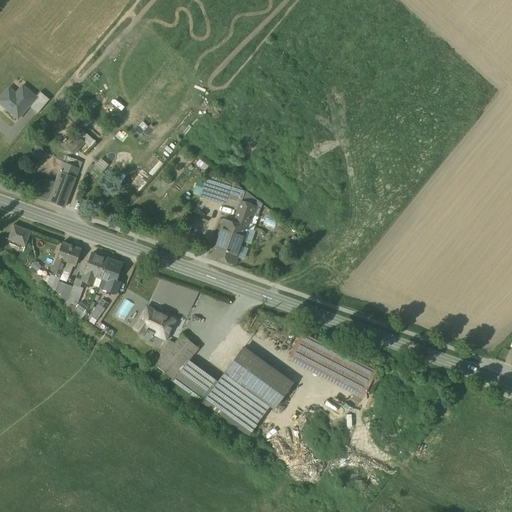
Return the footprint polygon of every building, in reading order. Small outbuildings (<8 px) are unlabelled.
[(36,98),(22,86),(13,97),(7,91),(0,98),(0,103),(18,119),(36,98)] [(90,145),(95,139),(84,131),(80,136),(90,145)] [(75,133),(64,145),(74,155),(85,143),(75,133)] [(39,147),(33,153),(39,159),(45,153),(39,147)] [(149,160),(142,170),(151,177),(158,167),(149,160)] [(60,172),(56,183),(47,180),(41,198),(49,201),(64,207),(76,178),(76,177),(79,168),(64,162),(60,172)] [(253,208),(242,204),(236,218),(239,220),(248,223),(253,208)] [(248,223),(239,220),(237,225),(246,228),(248,223)] [(237,225),(225,221),(213,256),(234,263),(246,228),(237,225)] [(31,231),(14,225),(8,239),(26,246),(31,231)] [(81,250),(62,243),(52,271),(62,275),(63,270),(71,272),(73,266),(72,266),(73,264),(76,265),(81,250)] [(108,259),(91,253),(82,281),(93,285),(96,276),(101,278),(108,259)] [(123,264),(108,259),(101,278),(102,278),(103,277),(109,279),(105,290),(116,294),(120,282),(117,281),(123,264)] [(61,277),(51,273),(47,284),(52,288),(53,284),(57,286),(61,277)] [(98,318),(109,302),(102,297),(91,313),(98,318)] [(80,301),(77,307),(85,311),(87,306),(80,301)] [(164,316),(155,312),(156,311),(147,307),(142,316),(143,316),(135,328),(143,334),(150,324),(158,328),(156,334),(166,339),(174,321),(164,315),(164,316)] [(376,371),(301,332),(292,351),(366,390),(376,371)] [(182,335),(175,343),(156,366),(172,379),(172,378),(173,379),(188,360),(198,348),(182,335)] [(292,383),(243,348),(225,373),(242,385),(269,405),(274,408),(292,383)] [(234,394),(188,360),(173,379),(172,378),(172,379),(171,379),(203,403),(219,414),(234,394)] [(286,374),(296,380),(300,374),(290,368),(286,374)] [(242,385),(234,394),(219,414),(247,433),(269,405),(242,385)]
